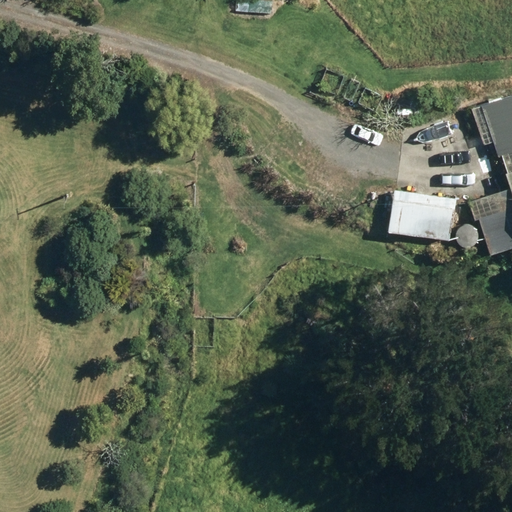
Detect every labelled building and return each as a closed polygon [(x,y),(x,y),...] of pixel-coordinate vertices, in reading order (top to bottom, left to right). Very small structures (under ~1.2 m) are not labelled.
[(187,0),(154,0),(154,3),(187,8),(187,0)] [(236,0),(236,10),(273,11),(273,0),(236,0)] [(423,94),(396,97),(399,118),(426,115),(423,94)] [(511,245),(511,94),(487,102),(502,153),(506,151),(511,168),(511,170),(511,171),(511,173),(511,186),(503,189),(509,207),(484,214),(496,251),(511,245)] [(280,142),(267,135),(260,147),(274,154),(280,142)] [(392,228),(452,237),(458,196),(398,188),(392,228)]
